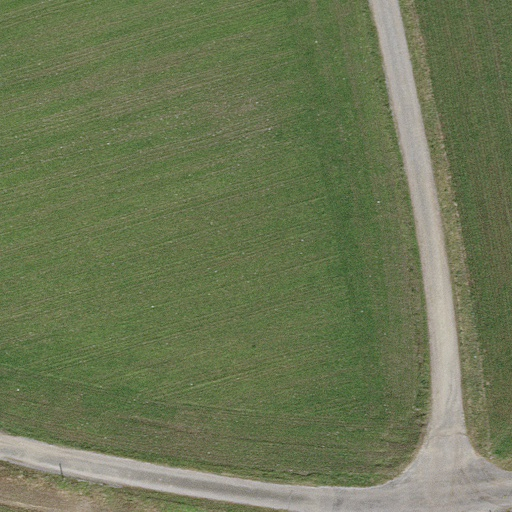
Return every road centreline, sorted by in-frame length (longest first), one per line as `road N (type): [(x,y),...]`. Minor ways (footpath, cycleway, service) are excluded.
road 1 (track): [(460,499),(373,0)]
road 2 (track): [(0,458),(115,482),(460,499)]
